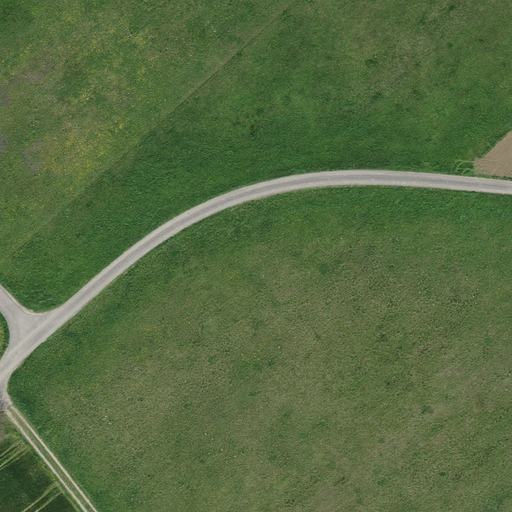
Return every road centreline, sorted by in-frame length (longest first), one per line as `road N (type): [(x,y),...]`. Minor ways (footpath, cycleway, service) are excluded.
road 1 (unclassified): [(0,370),(125,259),(244,194),(363,175),(511,187)]
road 2 (track): [(0,396),(91,511)]
